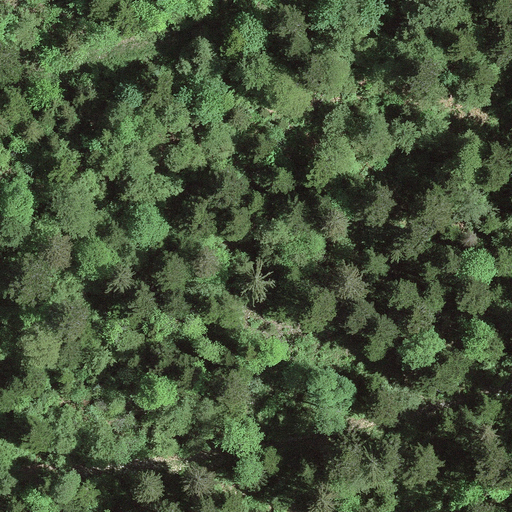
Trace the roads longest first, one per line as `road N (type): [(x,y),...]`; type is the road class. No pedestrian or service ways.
road 1 (track): [(511,381),(460,404),(312,437),(0,478)]
road 2 (track): [(0,87),(294,0)]
